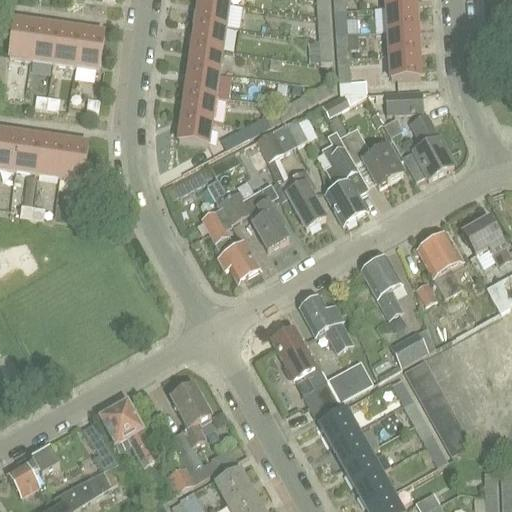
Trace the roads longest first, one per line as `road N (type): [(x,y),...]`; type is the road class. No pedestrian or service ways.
road 1 (residential): [(215,335),(138,182),(133,99),(148,0)]
road 2 (residential): [(215,335),(500,178)]
road 3 (residential): [(0,456),(215,335)]
road 4 (residential): [(311,511),(215,335)]
road 5 (residential): [(500,178),(456,73),(452,0)]
